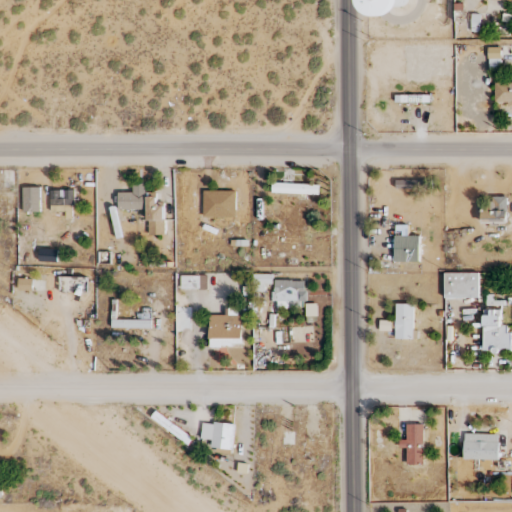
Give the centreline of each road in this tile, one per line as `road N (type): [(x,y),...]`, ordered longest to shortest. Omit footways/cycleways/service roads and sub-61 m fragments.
road 1 (residential): [(354,511),(348,0)]
road 2 (residential): [(0,157),(511,151)]
road 3 (residential): [(354,390),(0,387)]
road 4 (residential): [(354,390),(511,390)]
